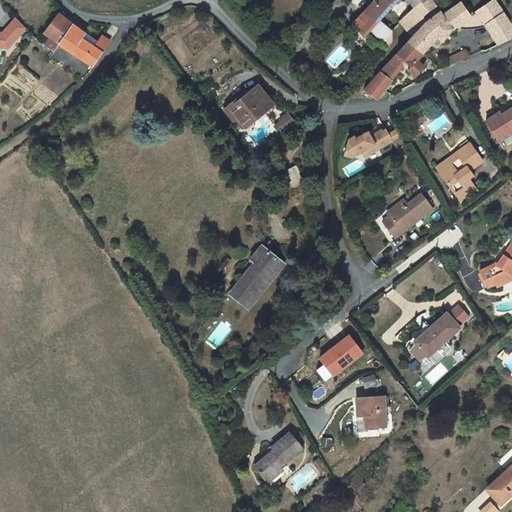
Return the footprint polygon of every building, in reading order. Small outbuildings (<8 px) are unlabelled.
[(408,0),(410,3),(414,8),(416,7),(422,0),(381,0),(377,5),(372,2),(364,12),(351,28),(363,37),(368,31),(388,48),(393,43),(393,32),(378,19),(394,0),(408,0)] [(443,15),(432,0),(422,0),(416,7),(427,21),(413,36),(408,42),(423,54),(437,37),(443,41),(455,28),(471,17),(461,3),(443,15)] [(494,0),(477,12),(485,25),(503,13),(494,0)] [(427,21),(416,7),(414,8),(401,22),(413,36),(427,21)] [(511,37),(511,25),(503,13),(485,25),(492,35),(499,44),(511,37)] [(50,38),(60,44),(74,25),(63,17),(49,37),(50,38)] [(98,42),(74,25),(60,44),(84,60),(87,55),(97,62),(111,42),(104,36),(96,47),(94,46),(98,42)] [(54,52),(60,44),(50,38),(45,45),(54,52)] [(423,54),(408,42),(374,80),(364,91),(377,100),(378,99),(383,94),(387,89),(386,89),(393,80),(390,78),(403,60),(411,66),(408,70),(416,77),(423,69),(423,68),(425,66),(424,65),(427,62),(420,57),(423,54)] [(448,58),(451,65),(470,56),(466,49),(448,58)] [(84,60),(93,66),(97,62),(87,55),(84,60)] [(246,128),(274,105),(258,85),(230,109),(227,108),(224,110),(234,122),(238,118),(246,128)] [(498,121),(490,126),(500,143),(511,135),(511,109),(503,116),(501,112),(495,116),(498,121)] [(282,121),(275,126),(278,131),(292,121),(287,114),(280,119),(282,121)] [(495,116),(487,121),(490,126),(498,121),(495,116)] [(380,129),(388,142),(392,140),(388,134),(384,127),(380,129)] [(392,140),(401,133),(398,127),(388,134),(392,140)] [(374,143),(377,149),(388,142),(380,129),(370,135),(367,131),(355,138),(353,136),(348,139),(344,155),(352,157),(362,151),(374,143)] [(377,149),(374,143),(362,151),(365,156),(377,149)] [(470,171),(483,162),(472,146),(466,150),(464,147),(456,153),(459,158),(440,172),(451,187),(460,181),(465,188),(457,194),(461,200),(476,189),(469,180),(474,177),(470,171)] [(456,153),(437,167),(440,172),(459,158),(456,153)] [(293,189),(305,183),(297,167),(286,173),(293,189)] [(433,210),(421,194),(407,205),(400,211),(398,210),(389,217),(383,221),(396,238),(433,210)] [(387,214),(389,217),(398,210),(400,211),(407,205),(404,200),(387,214)] [(249,309),(285,265),(262,246),(251,260),(254,263),(261,268),(250,283),(243,277),(230,294),(249,309)] [(504,254),(501,259),(499,262),(497,264),(480,272),(488,288),(496,283),(498,287),(511,280),(511,278),(511,248),(507,256),(504,254)] [(261,268),(254,263),(243,277),(250,283),(261,268)] [(468,319),(458,308),(449,316),(459,327),(468,319)] [(428,358),(461,329),(459,327),(449,316),(447,313),(431,327),(434,330),(428,335),(426,332),(414,343),(415,344),(411,350),(411,351),(420,361),(427,357),(428,358)] [(315,356),(332,376),(362,353),(346,332),(315,356)] [(271,348),(267,343),(261,348),(265,353),(271,348)] [(378,386),(377,380),(364,383),(366,389),(378,386)] [(387,427),(386,404),(386,399),(385,397),(356,398),(359,432),(366,431),(366,428),(387,427)] [(274,452),(256,468),(267,481),(303,449),(290,434),(272,449),(274,452)] [(495,497),(501,505),(511,495),(511,467),(508,471),(511,474),(491,493),(495,497)]
